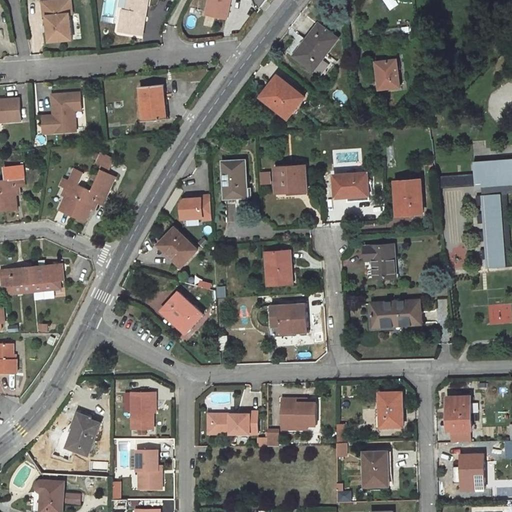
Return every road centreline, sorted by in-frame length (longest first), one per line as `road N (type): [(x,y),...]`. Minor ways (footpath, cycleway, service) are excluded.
road 1 (residential): [(0,72),(250,56)]
road 2 (unclassified): [(250,56),(116,261)]
road 3 (unclassified): [(86,324),(50,395),(0,448)]
road 4 (residential): [(188,375),(339,371)]
road 5 (residential): [(329,226),(339,371)]
road 6 (residential): [(426,369),(432,511)]
road 7 (residential): [(188,375),(189,511)]
road 8 (residential): [(0,234),(52,233),(116,261)]
